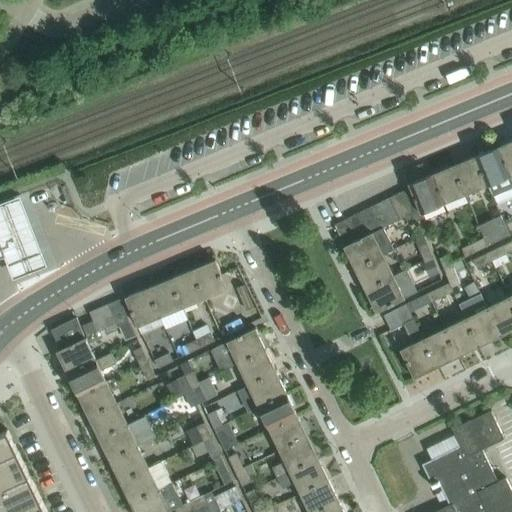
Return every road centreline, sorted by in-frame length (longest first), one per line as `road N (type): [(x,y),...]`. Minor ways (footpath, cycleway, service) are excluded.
road 1 (tertiary): [(232,208),(511,93)]
road 2 (residential): [(232,208),(348,448)]
road 3 (tertiary): [(8,324),(71,282),(232,208)]
road 4 (residential): [(8,324),(97,511)]
road 5 (residential): [(511,368),(348,448)]
road 6 (residential): [(5,0),(55,24),(122,0)]
